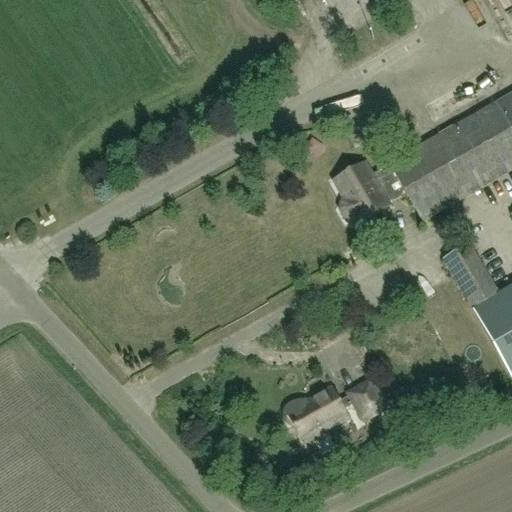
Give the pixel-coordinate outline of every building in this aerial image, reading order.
[(511,9),(507,0),(496,0),(507,23),(511,20),(511,9)] [(511,172),(511,96),(390,166),(390,167),(371,178),(364,166),(336,182),(347,203),(344,204),(342,211),(349,222),(355,224),(358,222),(360,225),(388,208),(384,201),(386,202),(388,202),(391,202),(393,202),(395,201),(397,200),(398,199),(400,198),(401,196),(402,194),(403,192),(404,190),(423,223),(511,172)] [(511,289),(499,296),(471,246),(444,261),(511,379),(511,289)] [(419,291),(437,285),(425,253),(408,260),(419,291)] [(326,355),(351,384),(373,366),(347,337),(326,355)] [(332,389),(307,404),(305,403),(302,403),(300,404),(298,404),(295,405),(293,406),(291,407),(289,409),(287,410),(286,412),(286,413),(285,415),(285,417),(285,419),(286,420),(286,422),(288,424),(289,425),(290,426),(292,427),(294,427),(304,445),(316,438),(318,442),(316,443),(323,456),(335,449),(328,436),(325,438),(323,435),(350,419),(345,411),(354,406),(364,423),(387,410),(371,382),(348,395),(350,398),(340,403),(332,389)] [(395,424),(400,437),(416,432),(411,418),(395,424)]
